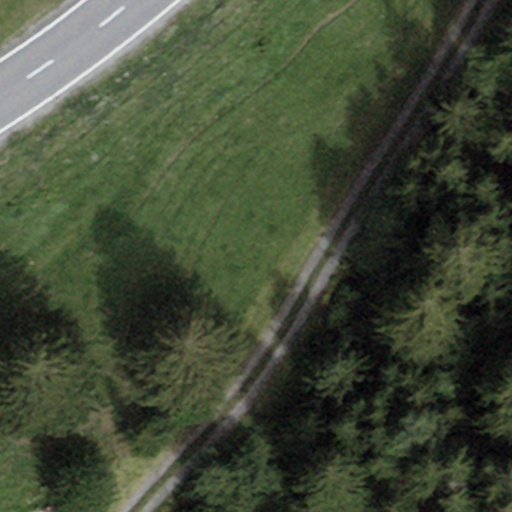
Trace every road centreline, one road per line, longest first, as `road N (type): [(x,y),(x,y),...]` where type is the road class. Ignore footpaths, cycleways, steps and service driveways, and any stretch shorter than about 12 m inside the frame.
road 1 (track): [(483,0),(274,350),(135,511)]
road 2 (secondary): [(133,0),(0,96)]
